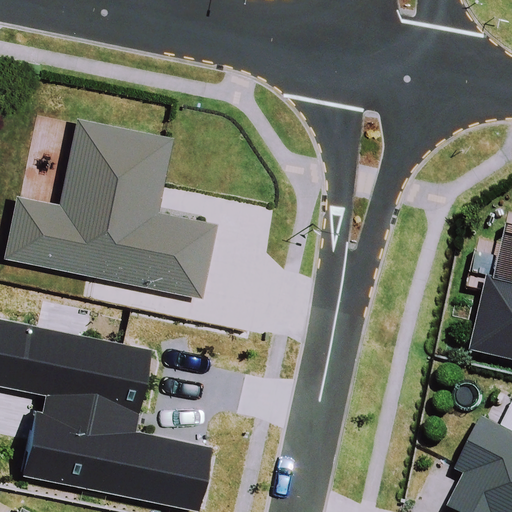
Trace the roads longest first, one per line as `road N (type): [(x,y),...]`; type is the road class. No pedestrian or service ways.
road 1 (residential): [(295,511),(383,67)]
road 2 (residential): [(79,0),(383,67)]
road 3 (residential): [(383,67),(511,92)]
